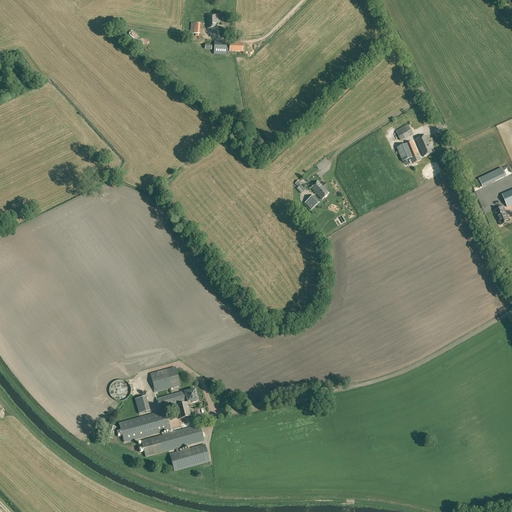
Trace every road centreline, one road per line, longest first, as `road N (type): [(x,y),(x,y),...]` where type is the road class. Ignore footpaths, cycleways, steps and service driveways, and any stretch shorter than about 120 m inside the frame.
road 1 (track): [(0,362),(81,444),(176,491),(349,498),(432,511)]
road 2 (unclassified): [(511,291),(374,0)]
